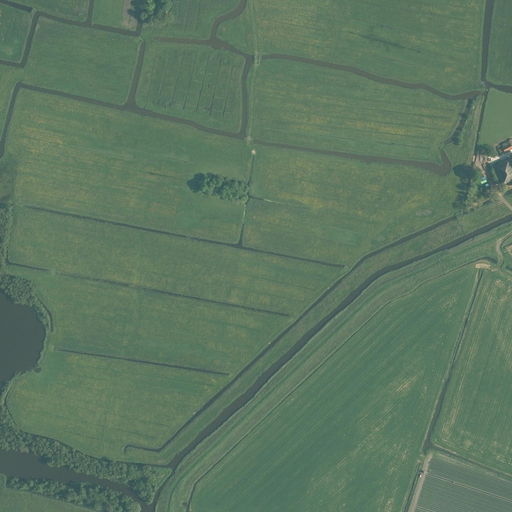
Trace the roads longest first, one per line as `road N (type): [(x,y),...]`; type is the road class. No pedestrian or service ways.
road 1 (track): [(511,227),(381,288),(187,473),(170,507)]
road 2 (track): [(286,160),(248,147),(257,61),(251,0)]
